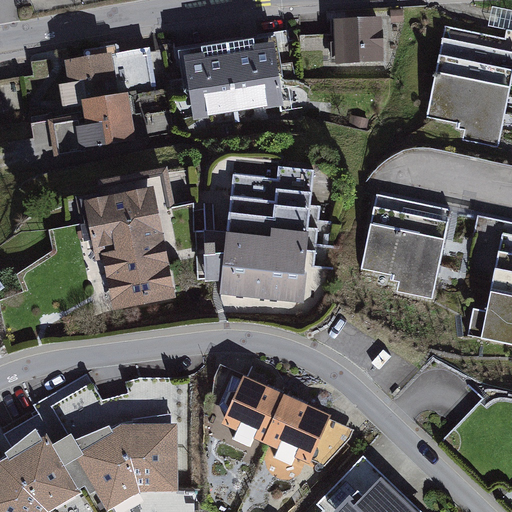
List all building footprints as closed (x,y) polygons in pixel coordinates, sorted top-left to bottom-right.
[(404,8),(391,9),(392,22),(404,21),(404,8)] [(383,11),(335,12),(337,60),(385,58),(383,11)] [(505,37),(445,25),(427,118),(458,124),(458,129),(465,130),(463,141),(499,148),(511,83),(511,28),(507,27),(505,37)] [(277,28),(178,44),(186,92),(191,91),(195,118),(286,104),(279,64),(283,63),(277,28)] [(112,43),(65,53),(70,78),(59,80),(64,106),(75,104),(76,109),(84,107),(82,94),(129,85),(130,92),(158,87),(150,44),(114,50),(112,43)] [(76,109),(30,117),(37,156),(138,138),(130,92),(129,85),(82,94),(84,107),(76,109)] [(101,188),(84,193),(96,260),(104,259),(113,308),(176,294),(168,250),(196,247),(195,199),(176,202),(168,160),(97,174),(101,188)] [(277,176),(233,172),(221,291),(302,300),(316,168),(278,164),(277,176)] [(452,208),(377,192),(361,269),(393,275),(392,281),(399,283),(397,293),(433,301),(452,208)] [(511,220),(478,214),(465,277),(491,282),(486,308),(475,306),(469,335),(511,343),(511,220)] [(0,292),(10,286),(0,272),(0,292)] [(284,390),(243,370),(243,372),(220,361),(214,374),(212,391),(223,394),(219,404),(225,412),(222,421),(262,438),(284,390)] [(94,381),(40,412),(79,486),(86,482),(91,491),(97,487),(109,507),(140,491),(179,489),(178,426),(191,425),(190,377),(141,376),(125,381),(128,391),(103,399),(94,381)] [(332,411),(284,390),(262,438),(323,466),(351,436),(354,428),(329,417),(332,411)] [(82,492),(79,486),(40,412),(3,432),(10,443),(6,446),(7,451),(0,455),(0,511),(49,511),(51,510),(82,492)] [(424,511),(363,454),(320,498),(334,511),(424,511)]
